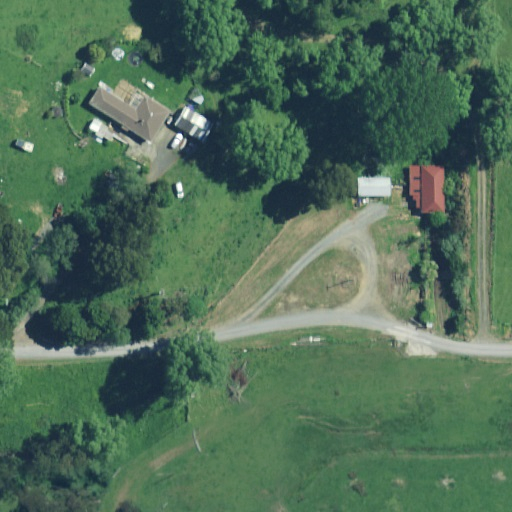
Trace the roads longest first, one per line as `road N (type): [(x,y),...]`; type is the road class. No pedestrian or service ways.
road 1 (track): [(511,349),(459,345),(345,312),(149,346),(0,351)]
road 2 (track): [(222,330),(334,240),(360,244),(372,267),(367,294),(345,312)]
